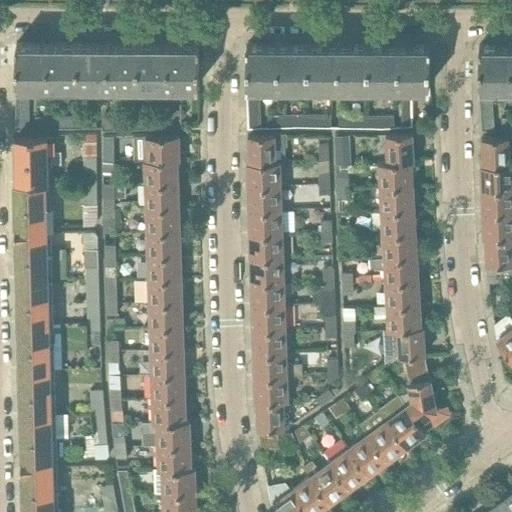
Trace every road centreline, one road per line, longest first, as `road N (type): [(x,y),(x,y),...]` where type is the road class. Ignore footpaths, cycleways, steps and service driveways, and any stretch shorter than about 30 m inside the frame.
road 1 (residential): [(222,19),(228,376),(248,511)]
road 2 (residential): [(499,445),(471,349),(461,269),(455,20)]
road 3 (residential): [(222,19),(455,20)]
road 4 (residential): [(0,18),(222,19)]
